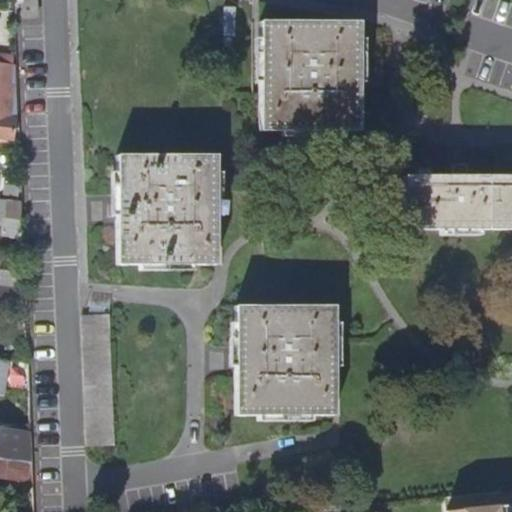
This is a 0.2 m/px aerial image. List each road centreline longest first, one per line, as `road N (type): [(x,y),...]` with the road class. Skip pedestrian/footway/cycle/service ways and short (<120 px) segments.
road 1 (residential): [(293,456),(76,479),(52,0)]
road 2 (residential): [(511,47),(362,0)]
